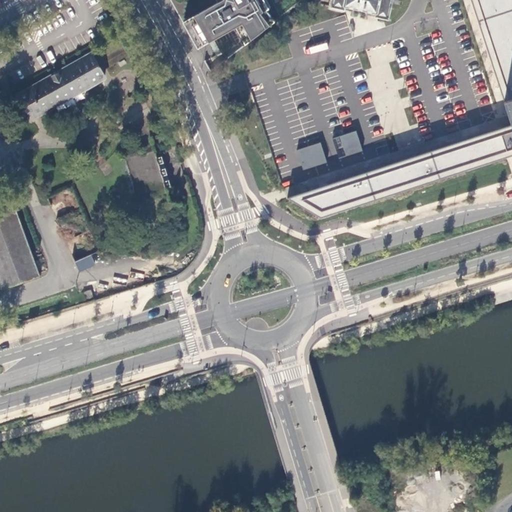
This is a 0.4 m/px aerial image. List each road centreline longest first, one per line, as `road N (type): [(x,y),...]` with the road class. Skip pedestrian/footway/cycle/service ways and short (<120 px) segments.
road 1 (primary): [(0,405),(236,338)]
road 2 (primary): [(214,287),(195,300),(0,357)]
road 3 (primary): [(511,205),(295,259)]
road 4 (primary): [(306,320),(511,254)]
road 5 (secondary): [(187,71),(229,219),(229,260)]
road 6 (secondary): [(267,247),(187,71)]
road 7 (tertiary): [(334,511),(292,366),(293,335)]
road 8 (tertiary): [(255,345),(269,358),(315,511)]
